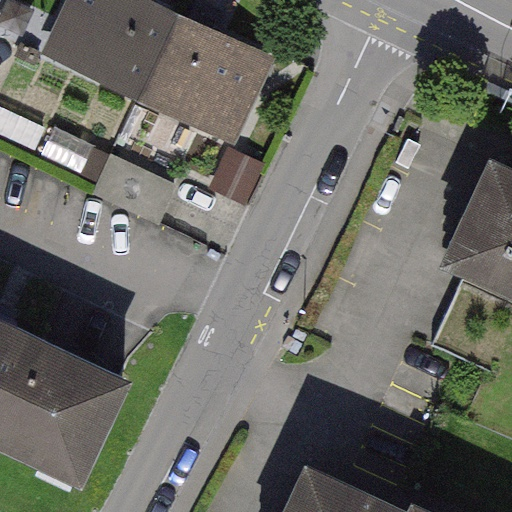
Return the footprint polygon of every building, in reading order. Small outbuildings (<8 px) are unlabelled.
[(182,7),(168,0),(74,0),(47,54),(137,98),(182,7)] [(272,51),(182,7),(137,98),(226,143),(272,51)] [(511,154),(489,143),(432,262),(511,299),(511,154)] [(120,364),(0,308),(0,456),(63,486),(120,364)] [(430,511),(307,459),(283,511),(430,511)]
